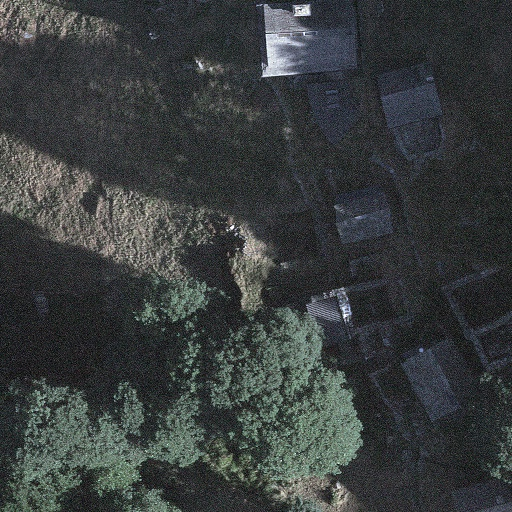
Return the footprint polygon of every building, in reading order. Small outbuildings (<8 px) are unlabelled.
[(336,0),(255,7),(260,76),(356,69),(352,0),(336,0)] [(427,62),(374,76),(388,131),(441,118),(427,62)] [(381,190),(331,201),(340,245),(390,234),(381,190)] [(317,289),(323,331),(351,327),(345,285),(317,289)] [(511,315),(468,337),(487,376),(511,363),(511,315)] [(478,401),(449,339),(399,362),(428,424),(478,401)] [(511,511),(511,503),(505,478),(449,493),(454,511),(511,511)]
